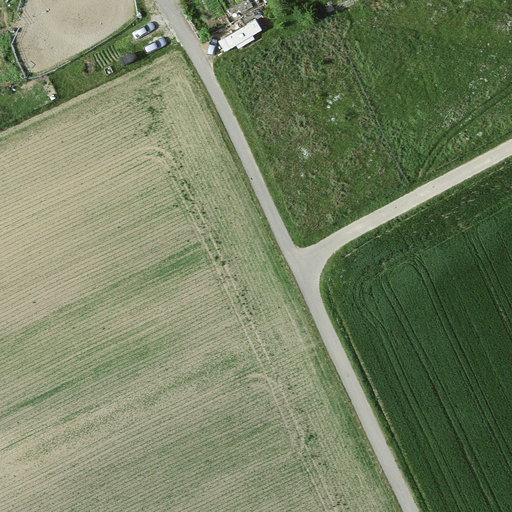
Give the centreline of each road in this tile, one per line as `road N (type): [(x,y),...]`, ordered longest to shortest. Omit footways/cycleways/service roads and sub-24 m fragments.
road 1 (track): [(409,511),(218,99),(162,0)]
road 2 (track): [(296,265),(511,147)]
